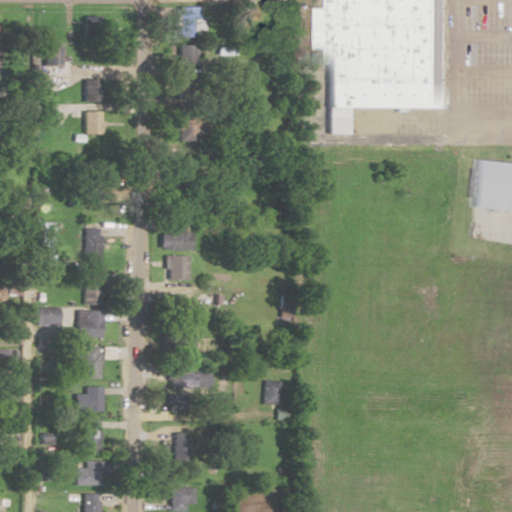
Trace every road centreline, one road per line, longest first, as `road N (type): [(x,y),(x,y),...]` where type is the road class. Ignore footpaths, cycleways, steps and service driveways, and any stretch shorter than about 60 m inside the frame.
road 1 (residential): [(22,511),(40,0)]
road 2 (residential): [(128,511),(133,0)]
